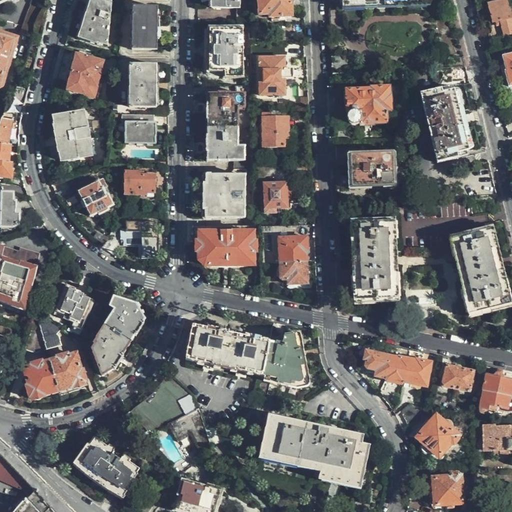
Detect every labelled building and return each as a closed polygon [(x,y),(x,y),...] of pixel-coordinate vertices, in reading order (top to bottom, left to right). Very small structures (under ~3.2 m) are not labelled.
[(33,0),(21,33),(35,38),(47,6),(35,0),(33,0)] [(77,4),(68,37),(96,45),(96,44),(107,46),(111,4),(98,0),(90,0),(89,7),(77,4)] [(249,22),(249,8),(232,7),(232,0),(204,0),(205,7),(228,8),(228,22),(249,22)] [(291,17),(290,0),(258,0),(260,16),(281,15),(281,18),(291,17)] [(336,0),(337,11),(343,11),(343,4),(433,0),(336,0)] [(487,35),(492,52),(501,50),(506,49),(504,37),(511,35),(511,31),(505,2),(487,6),(492,25),(488,26),(490,34),(487,35)] [(156,51),(157,8),(132,8),(131,50),(156,51)] [(242,79),(242,30),(207,31),(205,72),(225,72),(225,79),(242,79)] [(0,85),(2,85),(15,41),(7,39),(0,36),(0,85)] [(492,52),(487,53),(489,63),(502,60),(504,71),(504,73),(509,88),(511,87),(511,56),(503,58),(501,50),(492,52)] [(64,53),(56,82),(69,86),(68,91),(94,98),(102,63),(64,53)] [(284,69),(284,59),(257,59),(258,96),(273,96),(282,96),(284,96),(284,79),(290,79),(289,69),(284,69)] [(155,109),(156,66),(130,65),(128,107),(155,109)] [(469,82),(465,68),(451,69),(451,83),(469,82)] [(250,95),(250,86),(234,87),(234,95),(207,96),(207,106),(205,106),(205,121),(206,121),(207,129),(237,128),(237,109),(244,109),(243,95),(250,95)] [(7,103),(3,116),(2,121),(13,123),(14,123),(22,88),(16,87),(12,99),(7,103)] [(346,99),(333,99),(333,106),(346,105),(347,114),(349,114),(347,119),(347,120),(348,123),(349,124),(351,126),(355,126),(360,124),(360,127),(373,126),(374,124),(385,124),(385,111),(390,111),(390,97),(389,95),(388,87),(369,88),(369,90),(345,91),(346,99)] [(467,150),(452,90),(441,93),(440,88),(419,93),(436,162),(457,158),(456,153),(467,150)] [(91,149),(89,141),(87,141),(85,132),(87,132),(85,124),(84,124),(82,115),(53,121),(54,129),(53,129),(54,137),(56,137),(57,146),(56,146),(58,155),(59,155),(61,163),(79,159),(79,158),(89,155),(89,149),(91,149)] [(152,124),(152,116),(150,116),(121,115),(121,119),(121,125),(125,125),(125,135),(124,135),(123,136),(123,142),(124,143),(125,143),(125,145),(154,144),(154,124),(152,124)] [(13,123),(2,121),(0,125),(0,144),(9,146),(13,123)] [(237,147),(237,128),(207,129),(206,137),(205,137),(205,153),(206,153),(206,162),(233,162),(233,170),(252,170),(252,167),(252,159),(244,159),(243,148),(237,147)] [(349,143),(335,143),(337,203),(353,202),(352,188),(393,185),(391,154),(349,156),(349,143)] [(0,162),(9,164),(11,147),(9,146),(0,144),(0,162)] [(79,158),(79,159),(80,163),(91,161),(89,155),(79,158)] [(13,170),(13,164),(9,164),(0,162),(0,178),(13,180),(13,178),(14,170),(13,170)] [(252,177),(252,170),(233,170),(228,174),(216,175),(216,178),(203,178),(204,219),(243,219),(243,177),(252,177)] [(154,197),(155,174),(124,173),(124,196),(154,197)] [(103,183),(99,185),(106,199),(110,197),(103,183)] [(275,214),(275,210),(287,209),(286,199),(286,194),(286,184),(284,184),(284,183),(276,184),(276,185),(263,185),(264,215),(275,214)] [(78,194),(90,218),(99,214),(100,216),(108,212),(107,210),(116,205),(111,196),(110,197),(106,199),(99,185),(98,184),(78,194)] [(14,200),(14,193),(2,192),(1,226),(1,228),(13,228),(20,224),(20,209),(16,208),(17,201),(14,200)] [(299,204),(289,204),(290,214),(299,213),(299,204)] [(141,246),(138,246),(138,259),(150,258),(150,255),(157,255),(157,220),(126,220),(126,230),(126,232),(141,232),(141,244),(141,246)] [(395,296),(391,226),(353,227),(356,298),(395,296)] [(126,230),(120,230),(120,240),(123,240),(123,246),(138,246),(141,246),(141,244),(141,239),(141,232),(126,232),(126,230)] [(508,303),(500,270),(490,233),(453,243),(455,253),(469,312),(508,303)] [(253,267),(253,234),(199,235),(199,258),(208,268),(253,267)] [(279,265),(307,264),(306,255),(307,255),(306,239),(279,240),(279,265)] [(0,303),(25,311),(37,269),(37,267),(41,254),(21,249),(19,253),(0,246),(0,303)] [(307,284),(307,264),(279,265),(279,279),(283,281),(287,281),(287,285),(307,284)] [(82,331),(94,302),(87,299),(88,297),(75,291),(75,289),(65,285),(55,313),(68,317),(67,321),(75,324),(74,328),(82,331)] [(104,326),(129,342),(133,336),(135,337),(143,324),(142,323),(143,320),(135,306),(114,299),(110,308),(114,310),(104,326)] [(49,320),(44,318),(37,316),(36,319),(38,322),(42,338),(46,351),(61,347),(59,337),(57,336),(61,330),(49,320)] [(31,335),(25,351),(35,354),(46,351),(42,338),(38,322),(36,319),(31,335)] [(121,355),(129,342),(104,326),(97,338),(98,339),(94,344),(96,345),(92,351),(101,379),(112,370),(113,370),(121,357),(121,355)] [(266,360),(270,344),(260,342),(261,340),(245,337),(245,338),(229,335),(229,333),(207,329),(207,331),(193,328),(186,358),(186,362),(262,378),(266,360)] [(281,347),(270,344),(266,360),(262,378),(278,381),(279,386),(295,389),(297,389),(306,388),(304,375),(302,362),(302,359),(300,352),(298,338),(293,338),(292,335),(283,337),(281,347)] [(385,380),(389,358),(366,353),(364,361),(366,363),(365,368),(366,369),(368,371),(375,372),(375,378),(385,380)] [(55,383),(57,391),(73,387),(74,388),(84,386),(76,356),(68,358),(67,356),(58,358),(59,361),(50,363),(55,383)] [(398,360),(389,358),(385,380),(386,383),(401,386),(404,384),(408,361),(399,358),(398,360)] [(455,361),(446,359),(441,387),(470,394),(473,373),(454,368),(455,361)] [(415,362),(408,361),(404,384),(414,385),(426,388),(431,364),(415,361),(415,362)] [(43,395),(57,391),(55,383),(50,363),(42,365),(41,363),(32,365),(33,367),(24,370),(33,399),(43,397),(43,395)] [(511,372),(504,371),(503,379),(502,379),(502,377),(500,375),(496,375),(495,375),(494,378),(486,376),(478,409),(479,411),(481,414),(483,415),(486,416),(488,414),(489,413),(489,411),(496,412),(497,408),(509,410),(511,397),(511,372)] [(145,402),(127,417),(145,440),(154,434),(162,430),(197,410),(193,396),(186,390),(169,377),(167,380),(164,383),(153,397),(145,402)] [(409,426),(424,419),(419,410),(407,408),(401,412),(409,426)] [(162,430),(154,434),(156,438),(171,431),(178,444),(190,438),(202,457),(210,446),(205,429),(199,409),(197,410),(162,430)] [(320,480),(361,489),(371,445),(363,443),(364,435),(270,414),(260,459),(321,472),(320,480)] [(452,430),(452,429),(453,428),(453,427),(453,426),(453,425),(452,424),(451,423),(450,422),(449,422),(448,421),(448,422),(447,422),(446,422),(446,421),(445,422),(444,422),(444,423),(443,423),(437,418),(436,419),(430,424),(426,430),(420,436),(418,439),(423,445),(421,445),(421,447),(421,449),(422,452),(424,453),(426,455),(428,455),(429,455),(433,453),(438,458),(442,453),(451,444),(451,445),(454,444),(457,440),(457,438),(458,436),(451,431),(452,430)] [(511,451),(511,428),(495,428),(482,428),(483,442),(480,442),(479,443),(478,444),(478,445),(477,446),(477,447),(477,448),(478,449),(479,450),(479,451),(480,452),(481,452),(483,452),(492,451),(508,451),(511,451)] [(145,474),(128,462),(126,465),(118,459),(119,456),(96,441),(90,450),(87,449),(77,464),(91,473),(90,475),(131,502),(141,488),(138,485),(145,474)] [(508,451),(492,451),(492,459),(508,459),(508,451)] [(433,453),(429,455),(438,462),(439,462),(440,462),(445,456),(442,453),(438,458),(433,453)] [(38,511),(45,511),(49,509),(0,454),(0,481),(32,495),(27,499),(38,511)] [(462,504),(461,478),(460,477),(460,476),(458,475),(453,475),(450,477),(450,478),(433,479),(435,506),(447,505),(448,509),(454,508),(454,504),(462,504)] [(191,511),(214,511),(221,492),(209,488),(209,490),(184,483),(181,492),(177,491),(176,497),(174,496),(171,509),(179,511),(191,511),(192,511),(191,511)] [(36,511),(25,500),(14,511),(36,511)] [(361,511),(362,508),(364,501),(359,500),(355,500),(353,510),(352,511),(361,511)]
